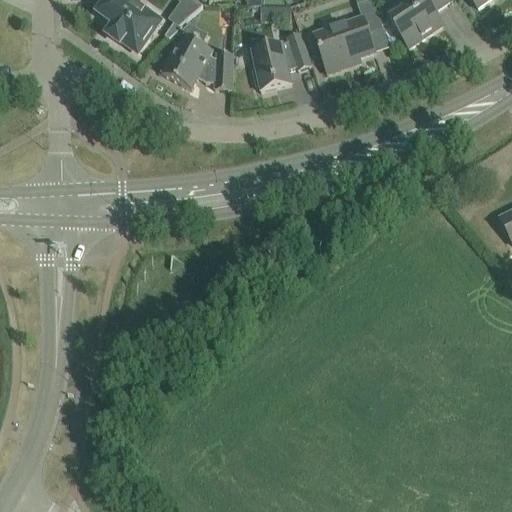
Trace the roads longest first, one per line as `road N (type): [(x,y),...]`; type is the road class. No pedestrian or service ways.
road 1 (residential): [(51,79),(105,81),(182,129),(261,133),(395,93),(511,37)]
road 2 (secondary): [(70,222),(242,211),(339,181),(383,152)]
road 3 (secondary): [(383,152),(217,182),(60,190)]
road 4 (tertiary): [(14,490),(47,410),(57,317)]
road 5 (secondary): [(383,152),(511,86)]
